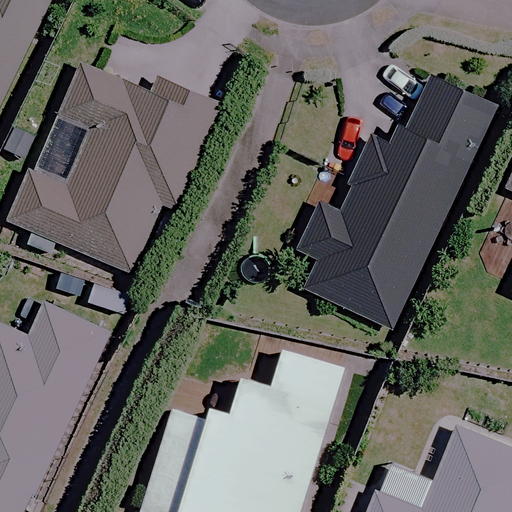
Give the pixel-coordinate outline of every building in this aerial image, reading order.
[(0,0),(0,129),(63,11),(42,0),(0,0)] [(160,101),(153,116),(81,85),(12,244),(31,252),(25,265),(43,273),(48,261),(128,295),(160,222),(177,230),(221,127),(160,101)] [(423,103),(390,167),(373,158),(330,239),(316,232),(292,277),(307,285),(297,305),(382,350),(493,139),(423,103)] [(0,511),(29,511),(108,346),(51,320),(30,363),(0,348),(0,511)] [(300,511),(337,386),(283,370),(274,399),(243,390),(233,423),(214,417),(208,437),(168,426),(141,511),(300,511)] [(511,511),(511,472),(456,450),(430,511),(511,511)]
